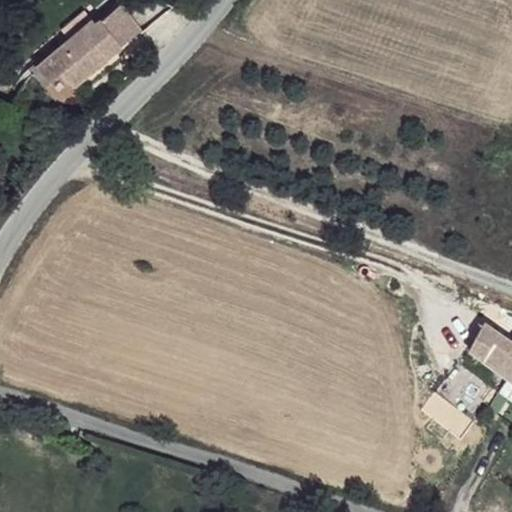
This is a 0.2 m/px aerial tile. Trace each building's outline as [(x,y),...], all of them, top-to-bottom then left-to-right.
[(115,18),(97,32),(112,52),(132,36),(115,18)] [(88,25),(44,62),(55,75),(68,89),(112,52),(97,32),(88,25)] [(34,70),(44,84),(55,75),(44,62),(34,70)] [(55,75),(44,84),(57,99),(68,89),(55,75)] [(511,352),(486,338),(472,363),(511,387),(511,352)]
